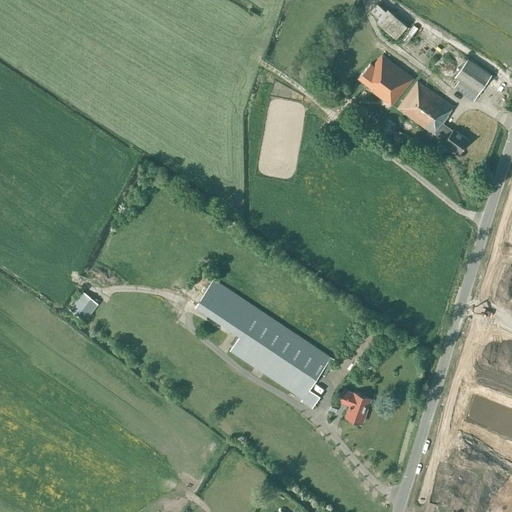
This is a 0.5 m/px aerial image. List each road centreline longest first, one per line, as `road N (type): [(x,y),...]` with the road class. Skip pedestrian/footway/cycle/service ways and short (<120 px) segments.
road 1 (unclassified): [(395,511),(459,309)]
road 2 (unclassified): [(459,309),(511,144)]
